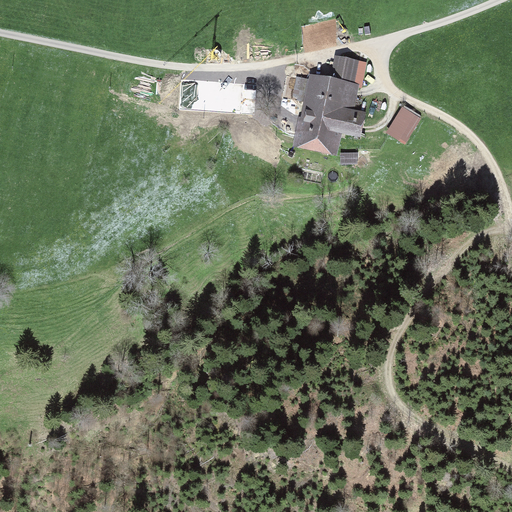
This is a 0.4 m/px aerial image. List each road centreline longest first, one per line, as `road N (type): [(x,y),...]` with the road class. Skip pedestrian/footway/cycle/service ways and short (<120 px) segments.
road 1 (track): [(499,0),(375,42),(262,65),(167,65),(0,33)]
road 2 (track): [(511,226),(473,237),(444,265),(399,331),(387,371),(395,399),(417,419),(511,470)]
road 3 (track): [(435,111),(489,158),(511,219)]
